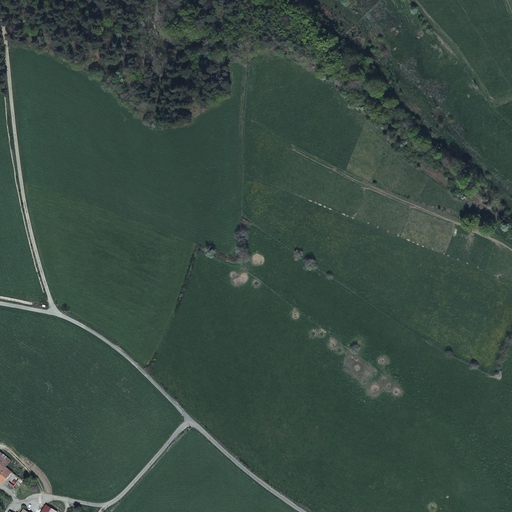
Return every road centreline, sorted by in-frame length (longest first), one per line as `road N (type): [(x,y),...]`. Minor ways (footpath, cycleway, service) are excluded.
road 1 (unclassified): [(55,310),(122,354),(186,420),(302,511)]
road 2 (unclassified): [(55,310),(21,205),(0,20)]
